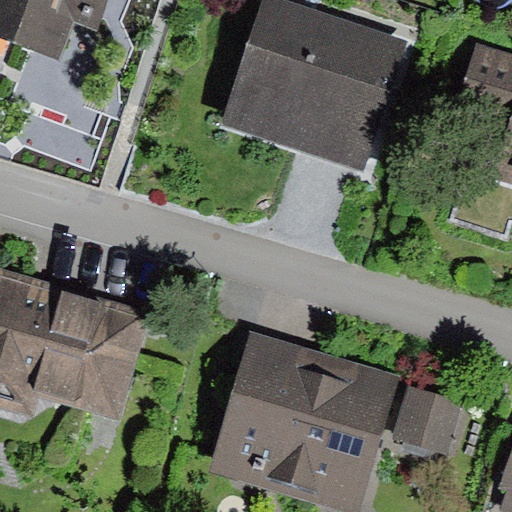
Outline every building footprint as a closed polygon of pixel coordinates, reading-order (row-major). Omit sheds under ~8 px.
[(115,0),(0,0),(0,42),(58,62),(71,23),(104,34),(115,0)] [(407,43),(270,0),(263,0),(222,129),(366,174),(407,43)] [(511,54),(475,42),(454,108),(510,125),(494,177),(511,182),(511,54)] [(153,309),(0,266),(0,409),(33,419),(39,398),(122,421),(153,309)] [(364,511),(402,376),(251,335),(213,476),(342,511),(364,511)] [(466,405),(410,388),(393,444),(449,460),(466,405)] [(511,511),(511,454),(500,491),(508,493),(501,511),(511,511)]
